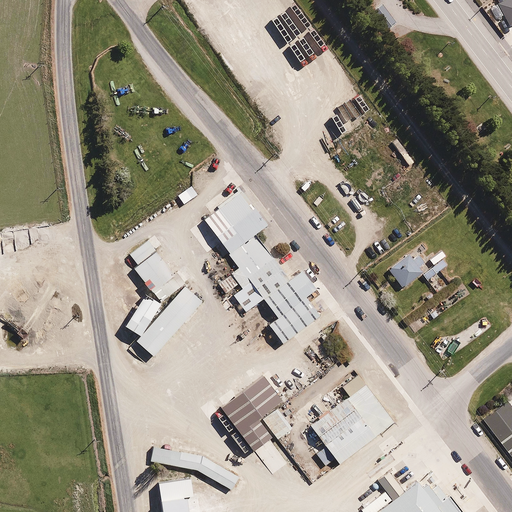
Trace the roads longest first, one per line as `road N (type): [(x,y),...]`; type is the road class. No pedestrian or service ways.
road 1 (unclassified): [(117,0),(436,406)]
road 2 (tertiary): [(64,0),(66,102),(102,355)]
road 3 (tertiary): [(102,355),(126,511)]
road 4 (unclassified): [(436,406),(511,505)]
